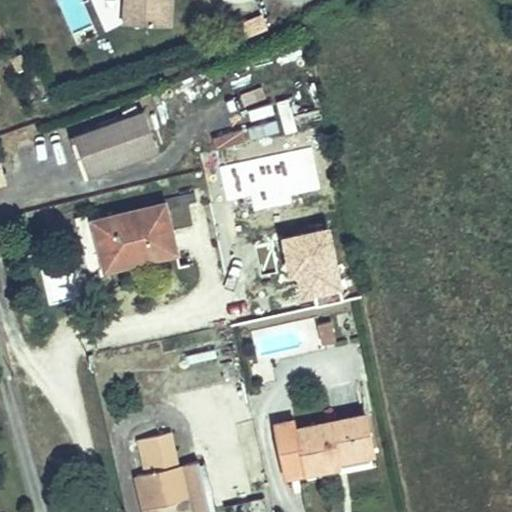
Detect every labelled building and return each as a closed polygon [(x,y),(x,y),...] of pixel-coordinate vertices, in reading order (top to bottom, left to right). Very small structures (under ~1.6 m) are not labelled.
[(125,0),(124,24),(171,28),(172,0),(125,0)] [(144,113),(75,138),(89,176),(158,152),(144,113)] [(98,212),(76,217),(89,272),(177,252),(166,207),(197,200),(195,191),(164,199),(165,202),(100,218),(98,212)] [(333,319),(319,322),(324,341),(337,338),(333,319)] [(339,454),(374,446),(367,413),(298,428),(308,470),(341,463),(340,459),(339,454)] [(308,470),(298,428),(296,417),(274,421),(286,475),(308,470)] [(218,432),(232,492),(263,485),(249,425),(218,432)] [(195,511),(181,463),(174,430),(142,437),(150,471),(139,473),(148,511),(195,511)] [(340,459),(375,452),(374,446),(339,454),(340,459)] [(198,459),(181,463),(195,511),(208,511),(211,511),(198,459)]
